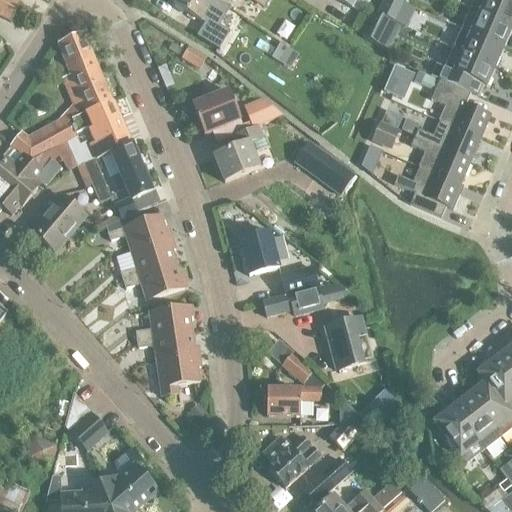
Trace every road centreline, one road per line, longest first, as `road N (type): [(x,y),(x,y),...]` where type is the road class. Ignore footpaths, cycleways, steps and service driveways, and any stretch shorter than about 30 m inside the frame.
road 1 (residential): [(193,477),(230,440),(235,422),(213,267),(120,30),(84,0)]
road 2 (tertiary): [(193,477),(0,261)]
road 3 (tertiary): [(0,106),(74,0)]
